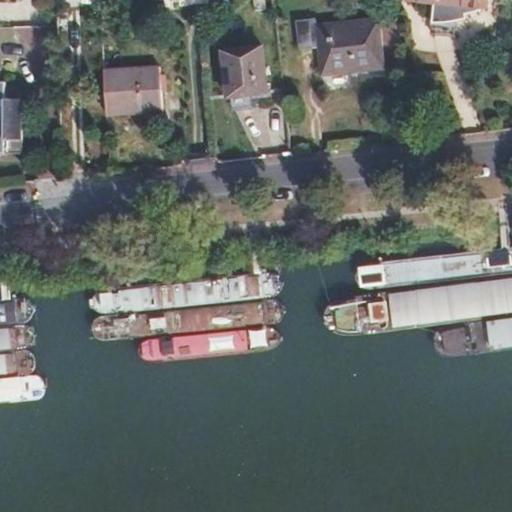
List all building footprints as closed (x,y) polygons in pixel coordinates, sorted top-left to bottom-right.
[(422,0),(422,1),(435,1),(434,33),(456,33),(456,13),(468,12),(477,9),(478,3),(488,3),(488,0),(422,0)] [(116,1),(98,2),(99,28),(100,35),(120,34),(118,2),(116,1)] [(384,65),(377,15),(316,23),(315,15),(295,18),(298,45),(317,44),(321,72),(384,65)] [(264,89),(259,44),(224,47),(229,93),(264,89)] [(102,76),(104,120),(158,116),(156,73),(102,76)] [(0,80),(0,152),(21,153),(21,98),(5,98),(4,80),(0,80)]
